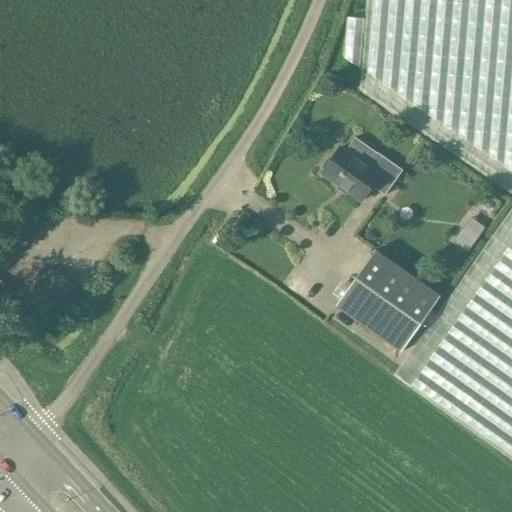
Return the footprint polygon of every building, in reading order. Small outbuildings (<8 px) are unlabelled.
[(333,156),(328,155),(321,165),(323,170),(320,173),(360,201),(370,185),(384,195),(401,170),(354,136),(344,151),(339,147),(333,156)] [(511,230),(408,390),(511,457),(511,230)] [(0,253),(0,267),(3,270),(23,244),(13,236),(0,253)] [(400,352),(439,296),(374,250),(335,305),(400,352)] [(55,312),(75,284),(50,266),(30,293),(39,299),(55,312)] [(0,300),(9,289),(0,281),(0,300)]
